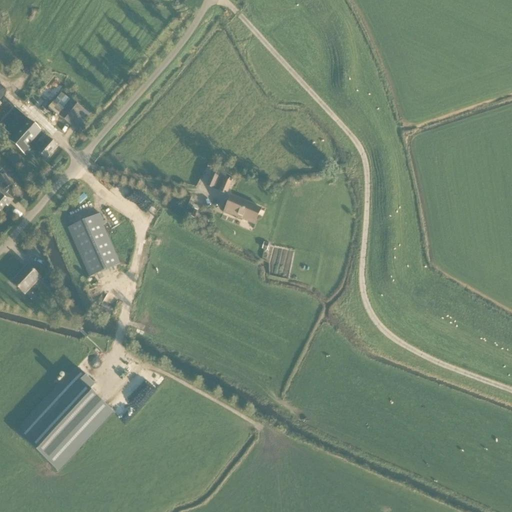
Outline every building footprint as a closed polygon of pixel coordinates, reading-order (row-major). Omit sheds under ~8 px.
[(71,100),(58,116),(77,131),(90,116),(71,100)] [(37,153),(46,160),(58,147),(14,108),(0,124),(0,127),(9,135),(7,139),(26,156),(39,141),(44,145),(37,153)] [(5,174),(0,177),(0,180),(0,181),(6,190),(7,189),(11,186),(5,174)] [(218,177),(211,174),(206,187),(219,192),(224,181),(218,178),(218,177)] [(224,180),(219,192),(227,196),(232,183),(224,180)] [(6,190),(0,181),(0,211),(1,212),(7,205),(8,206),(13,200),(6,194),(9,191),(7,189),(6,190)] [(231,197),(224,212),(255,225),(261,209),(231,197)] [(194,219),(197,211),(192,208),(188,217),(194,219)] [(68,229),(89,278),(120,264),(103,226),(105,225),(100,215),(68,229)] [(273,260),(270,272),(290,277),(297,251),(272,245),(269,259),(273,260)] [(43,280),(48,275),(38,266),(33,271),(28,266),(12,283),(25,295),(40,278),(43,280)] [(50,290),(55,284),(49,278),(44,284),(50,290)] [(77,368),(16,433),(57,471),(112,412),(89,390),(94,384),(77,368)] [(23,473),(26,475),(33,465),(30,463),(23,473)]
